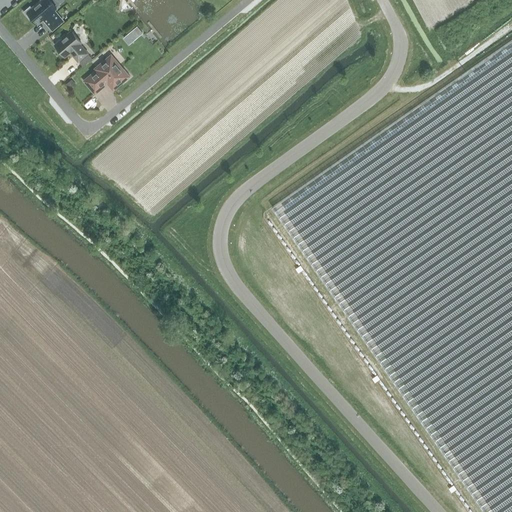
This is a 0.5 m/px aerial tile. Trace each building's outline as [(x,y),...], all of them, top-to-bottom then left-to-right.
[(30,7),(24,12),(29,19),(31,17),(37,24),(43,19),(52,30),(63,21),(54,10),(56,8),(49,0),(40,0),(31,9),(30,7)] [(137,26),(132,30),(137,36),(142,32),(137,26)] [(80,44),(81,43),(71,31),(54,45),(64,57),(71,51),(73,54),(72,55),(78,61),(87,53),(80,44)] [(511,511),(511,39),(272,207),(484,511),(511,511)] [(94,93),(107,82),(113,89),(123,82),(124,83),(131,77),(124,70),(123,71),(110,56),(96,69),(97,70),(84,81),(94,93)] [(76,84),(71,79),(65,84),(68,88),(69,87),(70,88),(76,84)]
